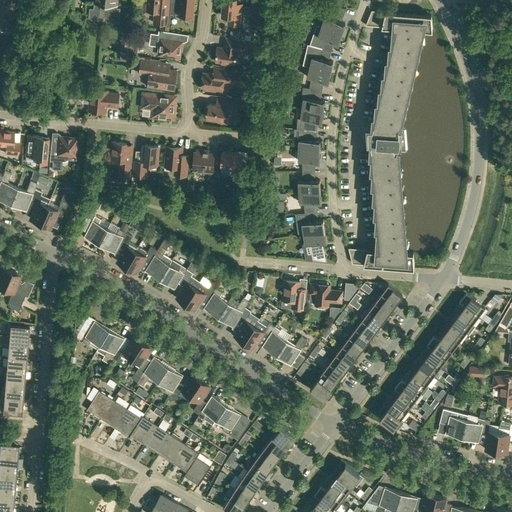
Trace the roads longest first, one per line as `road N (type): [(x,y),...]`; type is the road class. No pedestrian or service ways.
road 1 (unclassified): [(334,423),(57,255)]
road 2 (unclassified): [(441,279),(470,212),(479,135),(470,74),(440,3)]
road 3 (unclassified): [(341,272),(333,132),(365,0)]
road 4 (unclassified): [(188,134),(0,118)]
road 5 (unclassified): [(511,475),(429,459),(334,423)]
road 6 (unclassified): [(334,423),(441,279)]
road 7 (unclassified): [(38,419),(57,255)]
road 8 (unclassified): [(188,134),(190,66),(207,32),(209,0)]
